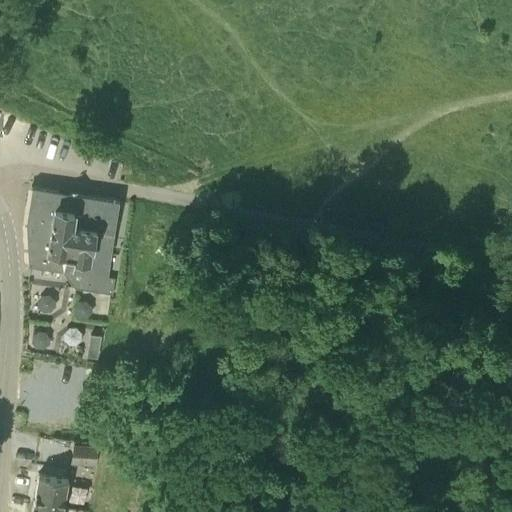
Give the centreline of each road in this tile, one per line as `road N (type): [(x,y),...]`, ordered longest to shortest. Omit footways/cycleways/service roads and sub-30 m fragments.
road 1 (unclassified): [(511,263),(29,170),(0,178)]
road 2 (tertiary): [(0,435),(11,312),(0,215)]
